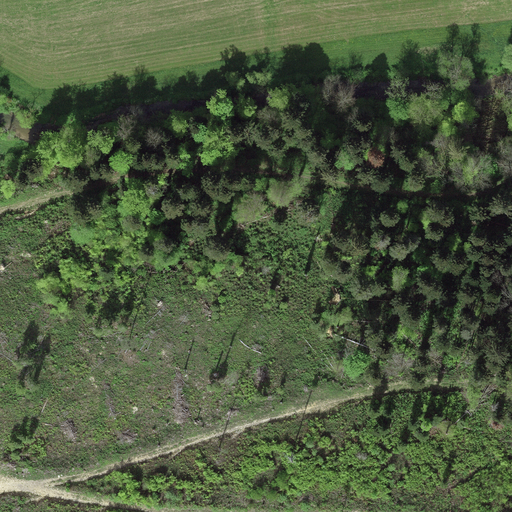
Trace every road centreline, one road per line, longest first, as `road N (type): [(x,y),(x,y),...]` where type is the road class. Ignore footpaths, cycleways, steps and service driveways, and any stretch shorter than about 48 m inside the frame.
road 1 (track): [(0,483),(105,469),(279,407),(396,386),(511,380)]
road 2 (track): [(0,206),(169,166),(465,195)]
road 3 (track): [(0,481),(135,506),(248,511)]
